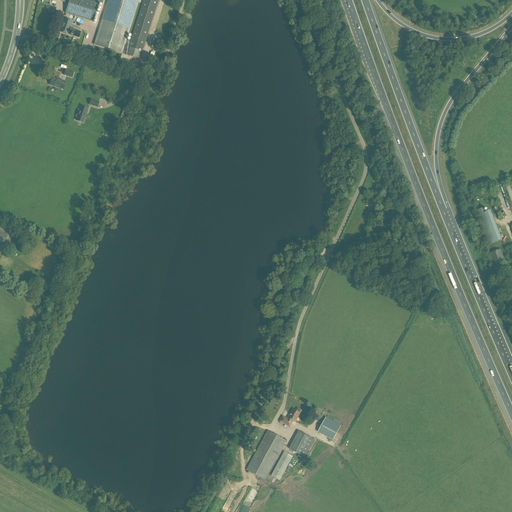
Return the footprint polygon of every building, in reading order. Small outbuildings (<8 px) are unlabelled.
[(102,4),(103,0),(54,0),(68,4),(65,13),(93,22),(99,3),(102,4)] [(108,0),(94,45),(140,60),(158,0),(143,0),(129,44),(125,43),(139,0),(108,0)] [(79,32),(80,29),(72,26),(73,22),(64,18),(62,24),(59,23),(57,29),(60,30),(59,32),(69,35),(79,38),(81,32),(79,32)] [(29,97),(32,74),(24,73),(21,96),(29,97)] [(66,82),(61,81),(62,80),(57,78),(57,79),(52,78),(52,80),(51,80),(50,82),(51,83),(50,85),(63,90),(66,82)] [(28,108),(23,106),(16,130),(11,145),(23,149),(35,108),(28,106),(28,108)] [(83,123),(88,110),(80,107),(79,110),(78,110),(76,116),(77,117),(76,120),(83,123)] [(391,207),(385,210),(389,218),(395,215),(391,207)] [(499,242),(489,210),(483,212),(482,208),(476,209),(488,245),(499,242)] [(0,230),(0,243),(2,245),(8,236),(0,230)] [(503,251),(494,255),(498,267),(511,261),(511,258),(507,260),(503,251)] [(7,266),(11,259),(2,254),(0,257),(0,260),(3,262),(3,260),(5,261),(3,264),(7,266)] [(283,418),(281,423),(291,428),(294,421),(296,422),(302,411),(298,409),(296,412),(294,410),(290,416),(288,420),(283,418)] [(326,419),(318,433),(333,441),(341,426),(326,419)] [(268,431),(246,470),(265,481),(287,441),(268,431)] [(304,458),(314,440),(299,432),(289,450),(304,458)] [(293,457),(284,452),(271,476),(280,481),(293,457)]
